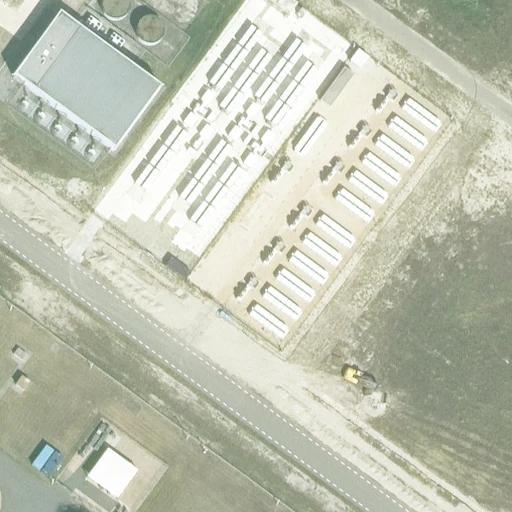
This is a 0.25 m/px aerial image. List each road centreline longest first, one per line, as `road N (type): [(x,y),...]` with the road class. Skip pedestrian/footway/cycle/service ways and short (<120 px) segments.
road 1 (unclassified): [(382,511),(0,228)]
road 2 (unclassified): [(356,0),(511,114)]
